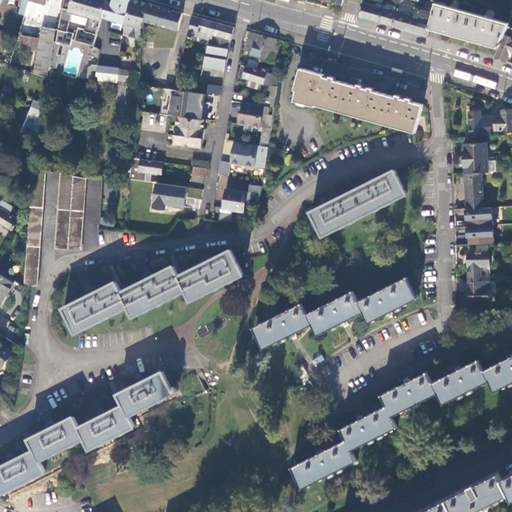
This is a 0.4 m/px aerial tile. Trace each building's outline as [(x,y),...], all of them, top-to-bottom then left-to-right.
[(21,0),(21,7),(27,9),(29,0),(21,0)] [(37,16),(41,3),(32,0),(29,0),(27,9),(26,12),(37,16)] [(97,33),(102,16),(106,0),(105,0),(64,0),(63,6),(68,8),(68,9),(73,10),(80,12),(79,13),(89,16),(85,29),(97,33)] [(112,2),(106,0),(102,16),(107,17),(112,2)] [(131,0),(112,0),(112,2),(107,17),(125,22),(131,0)] [(124,34),(142,39),(143,27),(145,20),(150,3),(140,0),(131,0),(125,22),(124,34)] [(400,0),(389,0),(387,9),(364,3),(360,17),(393,27),(400,3),(400,0)] [(181,30),(186,13),(150,3),(145,20),(181,30)] [(434,13),(415,8),(400,3),(393,27),(428,36),(430,29),(434,13)] [(434,13),(430,29),(436,30),(499,48),(504,34),(505,35),(508,27),(509,25),(494,21),(496,15),(493,12),(488,13),(486,18),(460,11),(461,6),(458,3),(453,3),(452,9),(443,6),(437,4),(434,13)] [(60,53),(57,53),(60,42),(71,45),(72,38),(94,45),(97,33),(85,29),(82,28),(74,32),(68,31),(73,10),(68,9),(68,8),(63,6),(57,41),(54,40),(50,65),(56,67),(60,53)] [(229,48),(234,26),(197,16),(194,24),(201,26),(200,35),(209,36),(208,42),(229,48)] [(54,40),(56,29),(41,26),(39,38),(20,34),(17,49),(35,51),(31,67),(49,72),(50,65),(54,40)] [(495,57),(507,61),(510,52),(511,52),(511,29),(508,27),(505,35),(504,34),(499,48),(495,57)] [(267,35),(250,30),(245,49),(251,51),(250,54),(258,56),(261,57),(267,35)] [(277,38),(267,35),(261,57),(263,58),(271,60),(274,50),(277,38)] [(203,64),(225,70),(229,48),(208,42),(203,64)] [(280,51),(274,50),(271,60),(277,62),(280,51)] [(118,79),(120,68),(120,67),(98,65),(97,76),(118,79)] [(265,83),(267,72),(242,65),(239,75),(265,83)] [(117,89),(127,90),(129,69),(120,68),(118,79),(117,89)] [(318,101),(416,129),(417,125),(423,104),(411,100),(411,98),(397,94),(396,97),(373,90),(373,88),(358,84),(358,86),(334,79),(335,77),(303,68),(295,100),(316,106),(318,101)] [(279,75),(273,73),(273,74),(268,106),(274,107),(279,75)] [(178,75),(173,88),(185,89),(188,78),(178,75)] [(201,91),(220,94),(221,85),(202,83),(201,91)] [(172,88),(168,114),(178,115),(196,118),(200,91),(185,89),(173,88),(172,88)] [(127,90),(117,89),(116,101),(126,102),(127,90)] [(268,106),(244,102),(243,109),(239,111),(238,123),(248,125),(248,122),(264,125),(261,145),(269,147),(274,107),(268,106)] [(36,139),(37,109),(31,106),(20,132),(36,139)] [(471,137),(496,136),(496,130),(509,130),(511,130),(511,129),(511,109),(502,110),(502,117),(482,117),(482,111),(470,111),(471,137)] [(200,147),(205,119),(196,118),(178,115),(174,142),(174,143),(200,147)] [(261,145),(235,141),(231,163),(266,169),(269,147),(261,145)] [(465,144),(466,173),(483,172),(490,172),(490,171),(501,171),(500,160),(489,160),(488,142),(465,144)] [(163,161),(133,156),(130,177),(146,180),(148,171),(152,171),(162,173),(163,161)] [(221,161),(219,173),(229,175),(231,163),(221,161)] [(24,284),(27,285),(38,285),(46,170),(41,168),(34,163),(24,284)] [(192,174),(206,176),(208,168),(193,166),(192,174)] [(312,213),(324,235),(407,193),(395,170),(312,213)] [(483,172),(466,173),(468,208),(484,207),(483,172)] [(87,177),(61,173),(55,248),(81,250),(87,177)] [(184,206),(187,187),(157,181),(152,205),(164,208),(165,203),(184,206)] [(247,191),(227,188),(224,208),(221,208),(219,221),(230,222),(232,209),(249,212),(252,190),(261,192),(262,186),(248,184),(247,191)] [(13,208),(1,200),(0,202),(0,223),(12,230),(19,220),(10,214),(13,208)] [(64,307),(77,332),(129,306),(134,316),(186,290),(192,301),(244,274),(232,249),(180,275),(174,265),(121,291),(116,281),(64,307)] [(469,282),(482,281),(482,267),(490,267),(490,251),(469,251),(469,282)] [(0,274),(0,305),(14,283),(0,274)] [(257,327),(268,348),(293,335),(313,325),(319,335),(344,322),(364,312),(370,324),(394,312),(417,300),(406,278),(359,302),(354,292),(309,315),(303,303),(257,327)] [(493,294),(492,281),(482,281),(469,282),(470,302),(493,301),(493,294)] [(4,344),(0,341),(0,366),(3,368),(12,353),(2,347),(4,344)] [(295,465),(306,487),(358,461),(353,450),(398,427),(393,416),(438,394),(444,404),(490,381),(495,392),(511,383),(511,356),(485,370),(479,359),(456,371),(434,382),(428,372),(407,382),(382,395),(387,406),(364,417),(342,429),(347,439),(319,453),(295,465)] [(0,467),(0,491),(1,494),(47,471),(41,460),(85,438),(91,449),(136,427),(130,416),(178,392),(175,386),(172,388),(163,371),(119,394),(124,405),(80,427),(74,416),(30,439),(35,449),(0,467)] [(470,466),(511,444),(511,427),(463,452),(460,447),(418,468),(421,474),(345,511),(378,511),(428,487),(424,480),(466,459),(470,466)] [(475,511),(510,494),(511,497),(511,473),(503,479),(500,472),(419,511),(475,511)]
